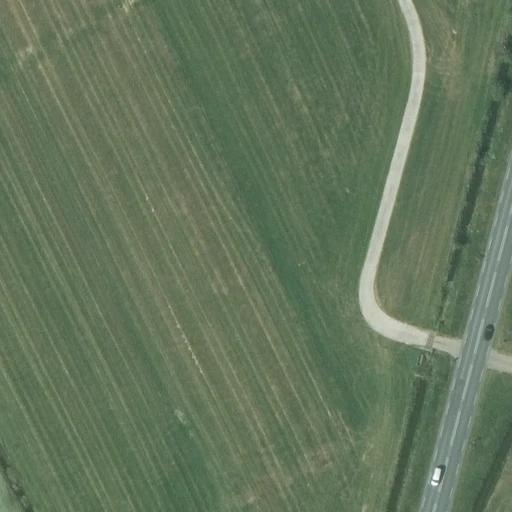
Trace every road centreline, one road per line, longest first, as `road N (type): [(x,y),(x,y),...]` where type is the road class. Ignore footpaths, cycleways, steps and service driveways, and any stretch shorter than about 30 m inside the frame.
road 1 (track): [(403,0),(420,67),(365,288),(369,307),(384,327),(511,365)]
road 2 (primary): [(431,511),(511,203)]
